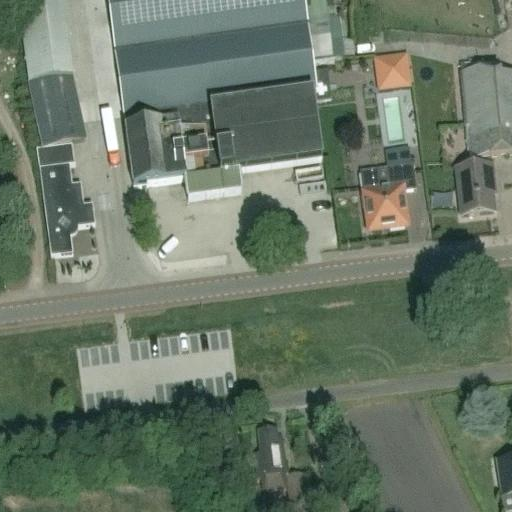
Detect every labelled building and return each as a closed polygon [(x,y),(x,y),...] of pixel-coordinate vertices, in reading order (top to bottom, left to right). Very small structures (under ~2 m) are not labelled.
[(27,71),(70,66),(61,0),(38,0),(43,37),(23,39),(27,71)] [(321,169),(313,119),(310,102),(314,101),(312,95),(315,94),(301,0),(108,0),(133,193),(185,186),(188,206),(242,199),(239,179),(321,169)] [(311,34),(314,56),(333,54),(330,32),(311,34)] [(410,55),(376,57),(378,88),(411,87),(410,55)] [(479,172),(455,175),(461,222),(493,218),(490,189),(493,189),(490,169),(489,169),(488,161),(511,157),(511,78),(499,80),(499,73),(461,78),(470,144),(474,144),(477,164),(478,163),(479,172)] [(42,151),(36,152),(50,260),(73,257),(69,232),(94,228),(92,208),(83,209),(81,187),(72,188),(69,169),(74,168),(71,147),(49,150),(86,142),(71,80),(28,86),(29,89),(42,151)] [(360,179),(369,237),(369,238),(406,233),(401,198),(413,196),(408,154),(384,158),(386,175),(360,179)] [(289,511),(306,511),(303,482),(287,484),(282,441),(278,441),(277,434),(258,436),(261,456),(254,457),(257,483),(258,482),(260,495),(287,492),(289,511)] [(511,461),(497,464),(502,500),(511,498),(511,461)] [(321,499),(323,511),(348,511),(345,495),(321,499)]
